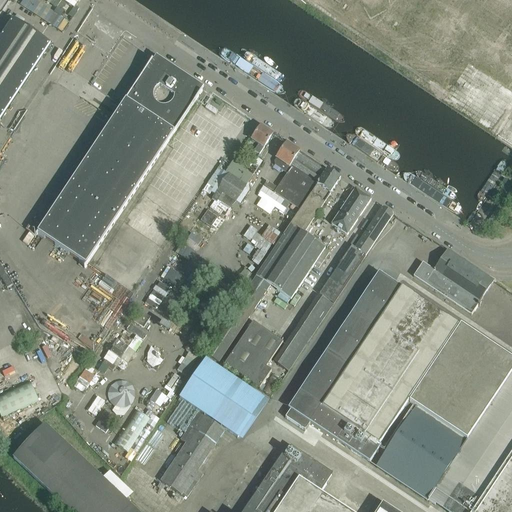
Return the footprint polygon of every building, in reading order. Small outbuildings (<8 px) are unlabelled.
[(84,0),(55,0),(76,13),(84,0)] [(0,120),(50,45),(13,20),(0,39),(0,120)] [(249,50),(244,58),(277,80),(283,72),(249,50)] [(86,266),(202,92),(204,89),(163,62),(155,57),(154,59),(37,234),(86,266)] [(243,59),(237,67),(271,89),(276,81),(243,59)] [(306,88),(301,97),(334,118),(340,110),(306,88)] [(300,97),(294,106),(328,127),(333,119),(300,97)] [(361,125),(356,133),(389,155),(395,147),(361,125)] [(264,149),(273,135),(261,127),(252,141),(258,145),(254,151),(259,155),(263,149),(264,149)] [(355,134),(350,142),(383,164),(389,156),(355,134)] [(307,158),(287,144),(274,163),(275,166),(287,174),(274,194),(300,211),(327,171),(307,158)] [(495,162),(486,157),(464,190),(473,196),(495,162)] [(504,168),(495,163),(474,196),(482,202),(504,168)] [(425,168),(419,177),(452,199),(458,190),(425,168)] [(302,284),(313,267),(314,266),(319,269),(329,253),(324,250),(325,249),(304,235),(340,180),(327,171),(300,211),(284,235),(204,355),(218,364),(270,286),(291,300),(302,284)] [(226,195),(236,201),(245,188),(228,177),(220,190),(223,193),(222,195),(219,199),(222,201),(226,195)] [(418,177),(413,186),(446,208),(452,199),(418,177)] [(347,236),(371,200),(355,189),(331,225),(347,236)] [(217,191),(211,200),(216,203),(219,199),(222,195),(217,191)] [(281,205),(284,201),(268,191),(266,194),(281,205)] [(220,216),(225,208),(219,203),(216,207),(212,205),(210,209),(220,216)] [(365,257),(393,215),(383,208),(355,250),(351,247),(319,295),(333,304),(365,257)] [(211,229),(218,218),(207,211),(200,222),(211,229)] [(258,266),(272,246),(256,234),(251,240),(263,249),(259,253),(257,252),(253,258),(255,260),(253,263),(258,266)] [(191,235),(187,240),(198,247),(201,242),(191,235)] [(194,255),(184,247),(177,256),(188,264),(194,255)] [(494,283),(447,251),(434,272),(422,264),(413,278),(471,316),(478,307),(479,307),(480,306),(479,305),(494,283)] [(185,265),(185,263),(184,262),(183,261),(181,260),(180,260),(178,260),(177,260),(176,262),(175,263),(175,265),(175,266),(176,268),(177,269),(179,269),(180,269),(182,269),(183,268),(184,267),(185,265)] [(174,287),(181,277),(171,270),(164,280),(174,287)] [(408,402),(460,326),(402,288),(380,273),(284,417),(306,432),(311,424),(370,463),(378,450),(377,449),(408,402)] [(170,290),(160,283),(145,304),(155,311),(158,306),(158,305),(160,303),(161,303),(164,298),(164,297),(166,295),(168,297),(172,292),(169,290),(170,290)] [(326,317),(330,311),(322,306),(318,311),(326,317)] [(150,319),(141,313),(133,324),(143,330),(150,319)] [(266,368),(283,343),(253,323),(225,365),(260,389),(271,372),(266,368)] [(511,373),(511,360),(461,326),(460,326),(408,402),(417,408),(468,441),(511,373)] [(120,361),(128,348),(119,342),(114,349),(113,349),(110,354),(109,353),(104,359),(105,360),(102,365),(109,370),(117,358),(120,361)] [(292,343),(277,365),(289,372),(304,351),(292,343)] [(205,359),(179,398),(237,436),(263,398),(205,359)] [(270,396),(281,381),(272,375),(262,391),(270,396)] [(29,382),(0,395),(0,416),(1,419),(38,402),(29,382)] [(117,387),(115,389),(114,388),(112,390),(111,393),(110,396),(111,398),(112,401),(113,403),(116,405),(118,406),(121,406),(124,406),(126,405),(129,403),(130,401),(131,398),(132,395),(130,395),(130,393),(129,390),(127,388),(125,387),(122,386),(120,386),(117,387)] [(95,417),(104,403),(97,398),(88,412),(95,417)] [(468,441),(417,408),(377,468),(428,502),(468,441)] [(129,455),(151,421),(135,411),(113,444),(129,455)] [(136,511),(125,501),(132,494),(110,473),(103,480),(45,425),(13,459),(68,511),(136,511)] [(192,480),(215,446),(195,432),(195,433),(189,429),(181,442),(186,445),(161,483),(182,496),(182,495),(187,498),(197,484),(192,480)] [(391,511),(382,506),(378,511),(345,511),(319,495),(326,485),(331,477),(332,476),(292,449),(285,459),(281,457),(260,489),(255,496),(244,511),(391,511)] [(511,511),(511,454),(473,511),(511,511)]
